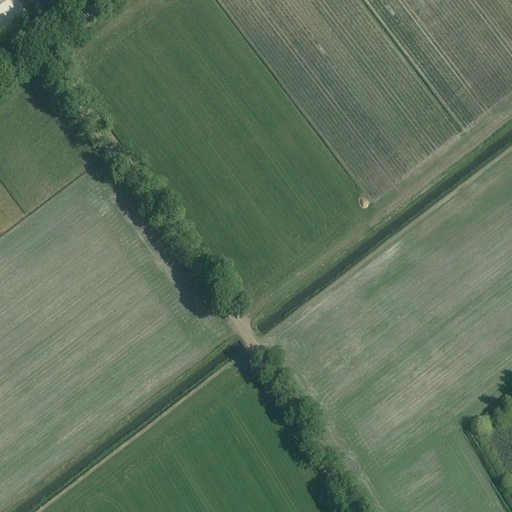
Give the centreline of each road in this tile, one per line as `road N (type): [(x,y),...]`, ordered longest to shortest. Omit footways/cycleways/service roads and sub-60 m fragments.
road 1 (track): [(354,511),(252,342),(37,50)]
road 2 (tertiary): [(0,78),(107,0)]
